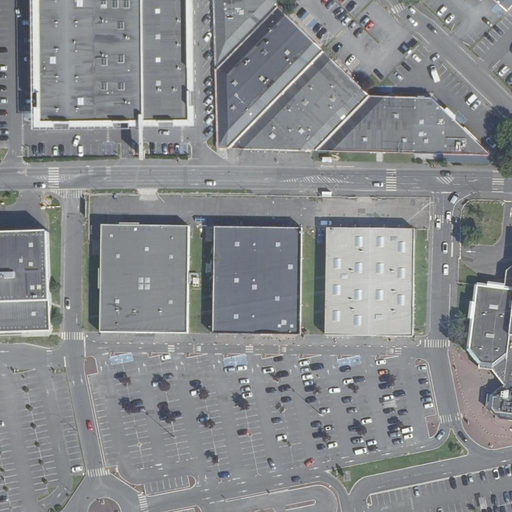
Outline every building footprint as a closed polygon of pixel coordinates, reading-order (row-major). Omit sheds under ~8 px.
[(36,0),(38,122),(58,121),(130,121),(143,120),(140,0),(36,0)] [(190,0),(140,0),(143,120),(157,120),(157,59),(171,59),(172,120),(192,120),(190,0)] [(212,0),(214,66),(269,10),(278,1),(277,1),(277,0),(212,0)] [(511,0),(502,0),(510,8),(511,5),(511,0)] [(269,10),(214,66),(216,130),(217,149),(228,149),(272,99),(323,47),(290,13),(278,1),(269,10)] [(323,47),(272,99),(228,149),(316,151),(369,92),(360,84),(340,63),(326,50),(324,48),(323,47)] [(171,59),(157,59),(157,120),(157,130),(172,130),(172,127),(172,120),(171,59)] [(369,92),(316,151),(331,153),(420,154),(443,154),(490,155),(467,132),(431,98),(379,96),(372,95),(369,92)] [(470,126),(467,130),(481,143),(484,139),(470,126)] [(189,225),(102,224),(100,332),(134,332),(134,335),(153,336),(153,333),(188,333),(189,225)] [(215,226),(213,333),(301,335),(302,227),(215,226)] [(326,335),(414,336),(415,229),(327,227),(326,335)] [(0,333),(20,333),(52,331),(49,231),(0,232),(0,333)] [(511,263),(505,269),(504,281),(487,279),(486,282),(476,281),(473,284),(471,300),(468,299),(466,316),(469,316),(465,347),(478,363),(478,367),(491,368),(502,382),(489,393),(486,392),(484,406),(488,407),(493,413),(498,414),(498,418),(511,419),(511,263)] [(52,331),(20,333),(20,344),(53,343),(52,331)]
